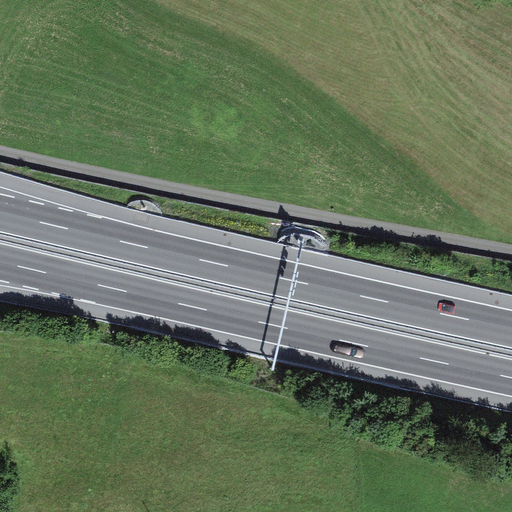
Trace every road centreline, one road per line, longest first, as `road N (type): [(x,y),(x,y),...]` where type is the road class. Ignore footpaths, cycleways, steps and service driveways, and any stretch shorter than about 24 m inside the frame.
road 1 (motorway): [(511,329),(0,212)]
road 2 (motorway): [(0,262),(511,378)]
